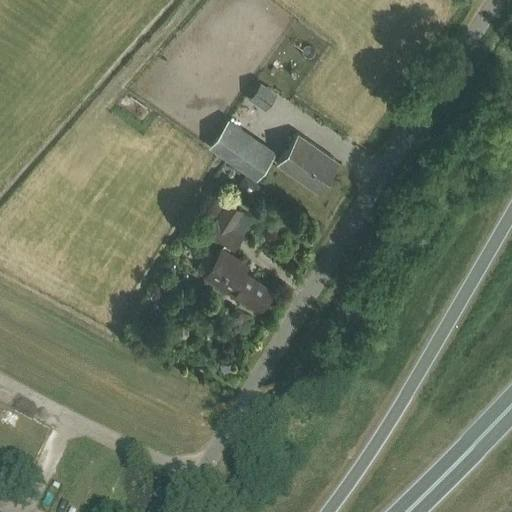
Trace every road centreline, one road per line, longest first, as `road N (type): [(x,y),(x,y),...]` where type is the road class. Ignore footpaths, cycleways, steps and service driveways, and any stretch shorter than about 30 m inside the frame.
road 1 (unclassified): [(179,511),(495,0)]
road 2 (trunk): [(511,213),(328,511)]
road 3 (trunk): [(407,511),(511,406)]
